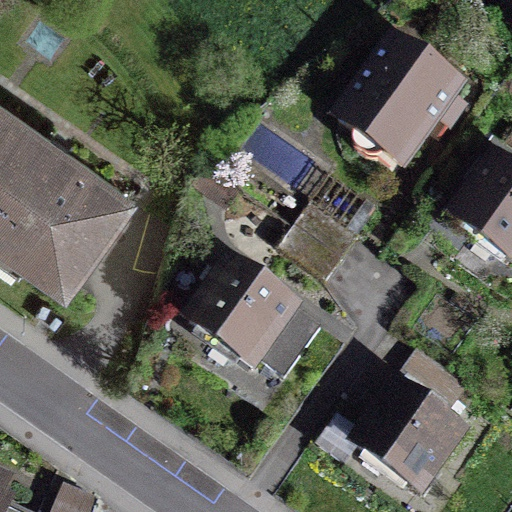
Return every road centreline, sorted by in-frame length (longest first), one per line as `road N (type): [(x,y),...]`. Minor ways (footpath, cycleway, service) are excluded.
road 1 (unknown): [(363,254),(378,301),(366,338),(247,511)]
road 2 (residential): [(228,511),(0,354)]
